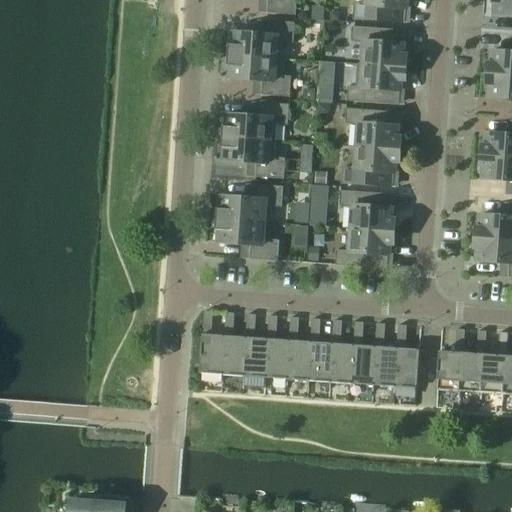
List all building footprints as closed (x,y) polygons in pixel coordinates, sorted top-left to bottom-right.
[(268,0),(267,14),(295,16),(296,0),(268,0)] [(366,0),(366,6),(354,5),(353,20),(404,23),(405,10),(407,10),(407,0),(366,0)] [(511,0),(492,0),(492,3),(495,3),(494,16),(511,17),(511,0)] [(230,56),(281,60),(282,43),(293,44),(295,23),(266,21),(265,35),(232,33),(231,46),(230,46),(230,56)] [(357,65),(406,69),(407,56),(403,56),(404,45),(403,45),(404,31),(352,27),(351,42),(364,43),(362,65),(357,64),(357,65)] [(487,75),(511,76),(511,53),(491,52),(490,64),(488,64),(487,75)] [(281,61),(281,60),(230,56),(229,67),(230,67),(229,79),(262,82),(261,96),(290,98),(291,77),(275,76),(276,60),(281,61)] [(406,81),(406,69),(357,65),(356,87),(348,87),(347,102),(398,106),(399,92),(401,92),(402,81),(406,81)] [(511,76),(487,75),(486,85),(489,85),(488,98),(511,99),(511,76)] [(319,88),(319,100),(331,100),(331,89),(319,88)] [(304,89),(303,99),(313,100),(314,89),(304,89)] [(223,138),(275,142),(276,125),(287,126),(289,105),(261,103),(260,117),(227,115),(226,128),(223,128),(223,138)] [(356,148),(401,151),(401,138),(397,138),(398,127),(397,127),(398,113),(346,110),(345,124),(358,125),(356,148)] [(481,157),(511,158),(511,135),(485,134),(484,146),(482,146),(481,157)] [(274,158),(275,142),(223,138),(222,148),(224,149),(223,161),(256,164),(255,178),(284,180),(285,159),(274,158)] [(400,163),(401,151),(356,148),(355,170),(342,169),(341,184),(393,187),(394,174),(395,174),(396,163),(400,163)] [(511,158),(481,157),(481,167),(483,167),(482,180),(511,181),(511,158)] [(315,172),(315,183),(322,184),(323,173),(315,172)] [(217,220),(269,224),(270,207),(282,208),(283,187),(255,186),(254,199),(221,197),(220,210),(217,210),(217,220)] [(314,188),(314,199),(321,200),(322,188),(314,188)] [(350,230),(395,233),(396,220),(392,220),(392,209),(391,209),(392,195),(340,192),(339,207),(352,207),(350,230)] [(475,239),(511,241),(511,217),(479,216),(478,228),(476,228),(475,239)] [(269,225),(269,224),(217,220),(216,230),(218,231),(217,243),(250,246),(249,260),(278,262),(279,241),(263,240),(264,224),(269,225)] [(394,245),(395,233),(350,230),(349,252),(336,251),(335,266),(387,269),(388,256),(389,256),(390,245),(394,245)] [(511,241),(475,239),(475,249),(477,249),(476,262),(509,264),(508,278),(511,278),(511,241)] [(309,248),(308,261),(316,261),(317,248),(309,248)] [(204,312),(200,374),(222,376),(225,337),(224,337),(211,336),(213,313),(204,312)] [(225,337),(222,376),(244,377),(247,338),(246,338),(239,338),(233,337),(234,314),(226,314),(224,337),(225,337)] [(247,338),(244,377),(265,379),(268,340),(267,340),(254,339),(256,316),(247,315),(246,338),(247,338)] [(268,340),(265,379),(287,380),(290,341),(289,341),(276,340),(277,317),(269,317),(267,340),(268,340)] [(290,341),(287,380),(308,382),(311,343),(310,343),(297,342),(299,319),(290,318),(289,341),(290,341)] [(311,343),(308,382),(330,383),(333,344),(332,344),(319,343),(320,320),(312,320),(310,343),(311,343)] [(333,344),(330,383),(352,385),(354,346),(353,346),(340,345),(342,322),(333,321),(332,344),(333,344)] [(354,346),(352,385),(373,386),(376,347),(375,347),(362,346),(363,323),(355,323),(353,346),(354,346)] [(376,347),(373,386),(395,388),(397,349),(396,349),(383,348),(385,325),(377,324),(375,347),(376,347)] [(397,349),(395,388),(417,389),(420,351),(419,351),(418,350),(405,350),(406,326),(398,326),(396,349),(397,349)] [(440,352),(437,391),(459,392),(462,354),(463,354),(465,331),(456,330),(454,353),(441,352),(440,352)] [(462,354),(459,392),(481,394),(484,355),(486,332),(478,332),(476,355),(463,354),(462,354)] [(484,355),(481,394),(502,395),(505,357),(506,357),(508,334),(499,333),(498,356),(484,355)] [(505,357),(502,395),(511,396),(511,357),(506,357),(505,357)] [(123,511),(124,506),(70,502),(69,511),(123,511)]
